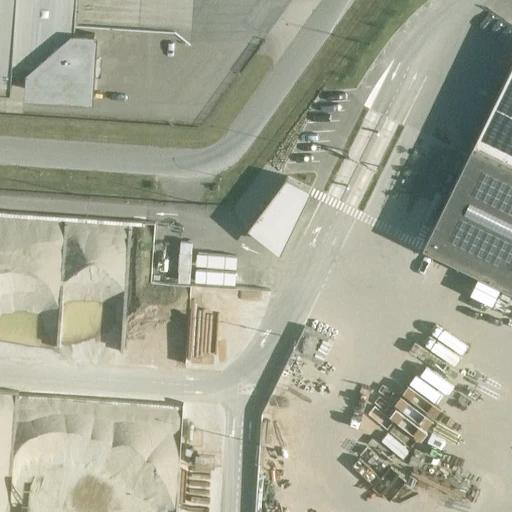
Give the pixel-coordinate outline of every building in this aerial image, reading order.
[(0,0),(0,88),(11,89),(13,69),(31,70),(30,90),(91,94),(95,33),(75,32),(76,0),(0,0)] [(511,159),(474,141),(424,245),(511,287),(511,159)] [(279,245),(305,194),(292,184),(286,180),(289,176),(287,176),(248,227),(249,228),(252,225),(261,232),(279,245)] [(457,511),(511,384),(511,380),(465,361),(407,495),(416,499),(410,511),(457,511)] [(290,457),(315,457),(316,399),(277,398),(277,416),(291,416),(290,457)] [(399,422),(391,438),(402,444),(410,427),(399,422)]
